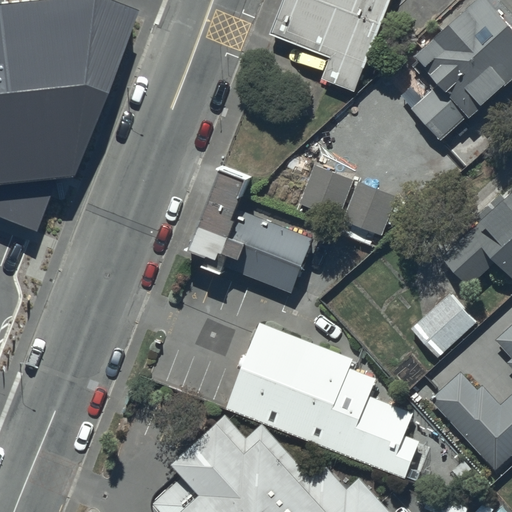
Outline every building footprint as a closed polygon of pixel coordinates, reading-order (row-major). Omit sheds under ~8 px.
[(0,219),(35,234),(56,185),(73,183),(134,17),(90,0),(12,9),(0,10),(0,219)] [(392,0),(284,0),(272,32),(334,56),(325,78),(357,90),(392,0)] [(511,12),(500,0),(481,0),(417,60),(440,85),(414,110),(444,142),(469,119),(473,123),(511,86),(511,12)] [(252,177),(225,166),(194,247),(211,254),(207,264),(225,270),(227,266),(294,292),(316,237),(240,208),(252,177)] [(360,184),(317,166),(301,205),(382,238),(398,199),(379,191),(381,185),(363,178),(360,184)] [(511,185),(439,254),(470,287),(496,262),(511,278),(511,185)] [(451,294),(413,329),(439,358),(477,323),(451,294)] [(262,321),(228,408),(408,477),(422,441),(407,435),(416,412),(372,395),(379,378),(352,368),(356,358),(262,321)] [(479,390),(463,372),(432,401),(497,471),(511,457),(511,326),(497,341),(511,357),(511,361),(508,365),(511,368),(511,396),(502,406),(484,386),(479,390)] [(392,511),(361,479),(351,489),(328,465),(314,478),(264,426),(250,440),(229,418),(176,469),(183,476),(155,503),(164,511),(392,511)]
